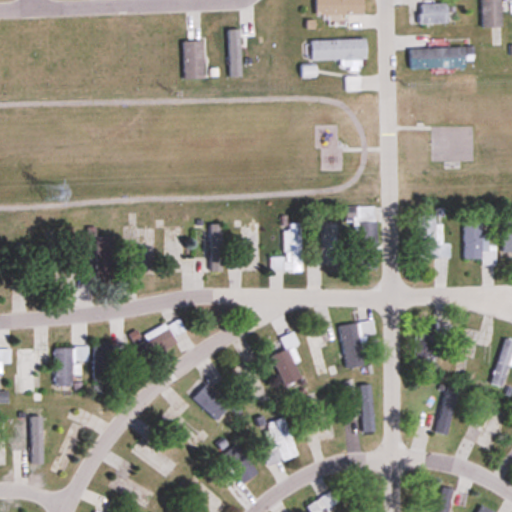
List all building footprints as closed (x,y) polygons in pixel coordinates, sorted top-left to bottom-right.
[(363,0),(314,0),(315,15),(363,15),(363,0)] [(481,0),(481,27),(500,27),(500,0),(481,0)] [(418,24),(447,24),(447,4),(418,4),(418,24)] [(309,41),(310,61),(365,60),(365,40),(309,41)] [(182,42),(182,79),(203,79),(203,42),(182,42)] [(466,68),(465,47),(409,49),(409,69),(466,68)] [(511,215),(502,216),(502,251),(511,251),(511,215)] [(417,259),(448,259),(448,244),(440,244),(440,224),(434,224),(434,216),(417,216),(417,259)] [(494,245),(487,245),(487,234),(479,234),(479,216),(464,216),(464,259),(480,259),(480,265),(494,265),(494,245)] [(357,269),(376,269),(376,222),(357,222),(357,269)] [(300,223),(283,224),(283,258),(269,258),(269,273),(301,273),(300,223)] [(339,267),(339,224),(328,224),(327,233),(323,233),(323,267),(339,267)] [(210,226),(210,273),(220,273),(220,226),(210,226)] [(95,282),(114,282),(113,237),(95,237),(95,282)] [(17,247),(17,293),(35,293),(35,247),(17,247)] [(338,327),(345,370),(363,367),(360,352),(366,351),(363,337),(375,335),(373,321),(338,327)] [(415,321),(413,365),(424,366),(424,371),(436,372),(438,338),(441,338),(442,323),(415,321)] [(328,377),(320,332),(307,334),(315,380),(328,377)] [(130,344),(135,362),(175,351),(171,333),(130,344)] [(511,340),(504,338),(489,384),(501,389),(511,357),(511,340)] [(124,361),(124,343),(93,343),(93,382),(113,382),(113,361),(124,361)] [(86,348),(54,348),(54,387),(72,387),(72,362),(86,362),(86,348)] [(17,350),(17,393),(34,393),(34,367),(47,367),(47,349),(17,350)] [(229,409),(206,386),(192,399),(215,422),(229,409)] [(373,432),(371,386),(359,386),(361,433),(373,432)] [(436,417),(432,433),(446,436),(456,390),(446,388),(439,418),(436,417)] [(491,448),(508,411),(493,405),(483,427),(470,422),(464,436),(491,448)] [(266,466),(296,457),(284,418),(263,425),(271,452),(263,455),(266,466)] [(221,456),(242,484),(257,473),(236,445),(221,456)] [(180,488),(187,511),(200,511),(202,511),(194,484),(180,488)] [(309,511),(330,511),(328,509),(338,504),(331,491),(306,505),(309,511)]
